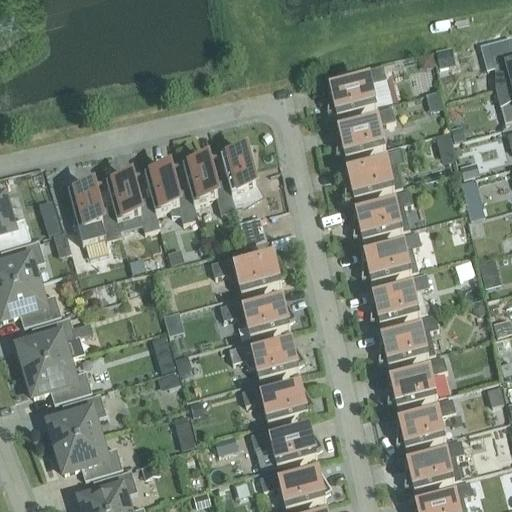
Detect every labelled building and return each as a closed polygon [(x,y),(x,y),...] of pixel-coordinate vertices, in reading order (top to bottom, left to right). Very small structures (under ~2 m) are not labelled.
[(444,55),(436,57),(439,73),(447,71),(444,55)] [(511,55),(491,61),(495,79),(495,93),(496,95),(511,90),(511,55)] [(354,93),(329,99),(329,87),(328,87),(327,119),(335,119),(337,124),(377,113),(373,98),(371,98),(369,90),(387,85),(383,72),(351,80),(354,93)] [(511,90),(496,95),(505,128),(511,126),(511,90)] [(430,98),(433,113),(445,112),(443,96),(430,98)] [(363,134),(337,141),(337,128),(336,128),(336,160),(344,161),(345,165),(385,155),(381,139),(380,140),(378,132),(395,127),(392,113),(360,122),(363,134)] [(463,131),(451,134),(454,146),(466,143),(463,131)] [(437,141),(444,167),(454,164),(449,138),(437,141)] [(252,181),(252,153),(225,152),(225,161),(221,162),(227,185),(232,202),(247,198),(246,197),(256,194),(252,181)] [(372,176),(346,183),(346,170),(345,170),(344,202),(353,202),(354,207),(394,196),(403,194),(397,171),(404,169),(400,155),(368,164),(372,176)] [(206,163),(207,162),(187,161),(187,170),(183,171),(189,194),(194,211),(208,207),(208,206),(216,204),(221,221),(236,217),(232,202),(227,185),(213,189),(206,163)] [(475,169),(459,173),(463,185),(478,181),(475,169)] [(180,222),(183,230),(198,226),(194,211),(189,194),(175,198),(168,172),(168,171),(149,170),(149,179),(144,180),(150,203),(151,203),(156,220),(170,216),(171,222),(180,222)] [(130,181),(130,180),(111,179),(111,188),(106,189),(112,212),(113,211),(118,229),(131,225),(133,230),(142,231),(144,239),(160,235),(156,220),(151,203),(150,203),(137,206),(130,181)] [(113,211),(112,212),(99,215),(92,190),(92,189),(73,188),(73,197),(68,198),(73,218),(73,234),(78,234),(83,254),(121,244),(117,229),(118,229),(113,211)] [(410,236),(403,213),(413,210),(409,196),(377,205),(380,218),(355,225),(355,211),(354,211),(353,244),(361,244),(362,248),(410,236)] [(0,255),(30,246),(24,225),(11,229),(3,202),(0,202),(0,255)] [(481,207),(466,211),(469,227),(485,223),(481,207)] [(239,229),(245,252),(266,247),(260,223),(239,229)] [(47,232),(50,241),(62,237),(59,228),(47,232)] [(421,252),(417,238),(385,247),(389,259),(363,266),(364,253),(362,253),(361,285),(370,286),(371,290),(418,277),(412,254),(421,252)] [(65,239),(55,242),(57,249),(67,246),(65,239)] [(0,272),(0,299),(37,289),(32,272),(45,269),(38,248),(1,259),(5,271),(0,272)] [(227,281),(232,289),(237,287),(241,301),(281,291),(280,286),(287,281),(277,265),(276,266),(250,273),(247,260),(211,270),(215,284),(227,281)] [(495,267),(480,271),(482,279),(497,275),(495,267)] [(426,280),(394,288),(397,301),(372,308),(372,295),(371,295),(370,327),(378,327),(380,332),(427,319),(421,296),(430,294),(426,280)] [(0,299),(0,318),(2,326),(20,321),(24,334),(61,323),(55,301),(42,305),(37,289),(0,299)] [(286,308),(285,309),(259,316),(256,303),(220,313),(224,327),(236,324),(240,332),(246,330),(250,345),(290,334),(289,329),(296,325),(286,308)] [(483,305),(470,308),(472,316),(479,320),(487,318),(483,305)] [(438,335),(435,321),(402,330),(406,343),(380,349),(381,336),(380,336),(378,369),(387,369),(388,373),(435,361),(429,338),(438,335)] [(18,353),(26,378),(68,365),(63,349),(75,345),(69,324),(32,335),(35,348),(18,353)] [(511,335),(509,326),(492,331),(496,343),(511,338),(511,335)] [(295,351),(294,352),(268,359),(265,346),(229,356),(232,370),(245,367),(249,374),(255,373),(259,387),(299,377),(298,372),(305,368),(295,351)] [(411,372),(414,384),(389,391),(389,378),(388,378),(387,410),(396,411),(397,415),(437,404),(433,389),(432,390),(430,382),(447,377),(443,363),(411,372)] [(26,378),(33,403),(50,398),(54,410),(91,399),(85,378),(73,382),(68,365),(26,378)] [(171,365),(158,369),(161,379),(174,375),(171,365)] [(511,367),(500,370),(503,382),(511,379),(511,367)] [(176,379),(165,383),(168,395),(180,391),(176,379)] [(265,415),(264,416),(268,431),(308,420),(306,415),(314,411),(304,394),(302,395),(280,401),(277,388),(242,398),(245,412),(263,407),(265,415)] [(500,393),(487,397),(491,413),(504,410),(500,393)] [(49,430),(56,454),(99,442),(94,425),(106,422),(100,401),(62,412),(66,424),(49,430)] [(452,405),(420,413),(423,426),(397,433),(398,420),(397,420),(396,452),(404,452),(405,457),(445,446),(441,431),(440,431),(438,423),(455,419),(452,405)] [(199,406),(190,408),(193,421),(203,419),(199,406)] [(187,422),(173,426),(175,434),(189,430),(187,422)] [(282,433),(250,441),(254,455),(255,455),(261,477),(276,473),(277,474),(317,463),(315,458),(323,454),(312,437),(311,438),(286,445),(282,433)] [(56,454),(64,480),(81,474),(85,487),(122,475),(116,454),(104,458),(99,442),(56,454)] [(234,442),(214,448),(218,462),(238,457),(234,442)] [(464,460),(460,446),(428,455),(431,468),(406,474),(406,462),(405,461),(404,493),(413,494),(414,498),(461,486),(455,463),(464,460)] [(281,502),(284,511),(302,511),(326,506),(324,501),(332,497),(321,481),(320,481),(295,488),(291,476),(259,484),(263,498),(280,493),(283,501),(281,502)] [(80,506),(81,511),(127,511),(125,502),(137,498),(131,477),(93,488),(97,501),(80,506)] [(465,511),(463,504),(473,502),(469,488),(437,496),(440,509),(429,511),(414,511),(415,503),(414,503),(413,511),(465,511)] [(206,498),(193,502),(195,511),(205,511),(210,511),(206,498)]
